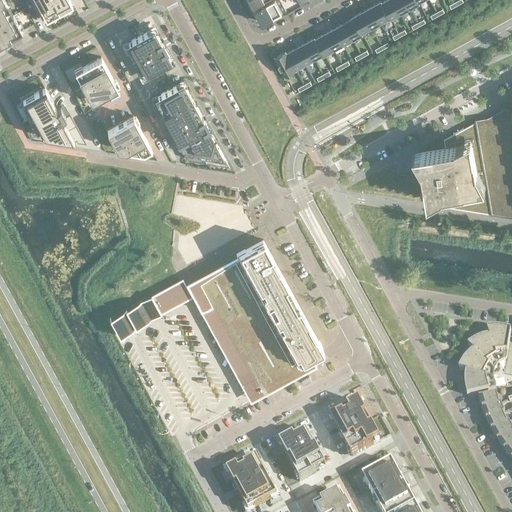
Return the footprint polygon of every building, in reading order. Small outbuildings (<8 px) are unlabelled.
[(0,0),(0,42),(10,37),(21,31),(21,30),(23,28),(20,23),(18,24),(13,15),(12,15),(8,7),(10,6),(7,0),(6,0),(5,1),(4,0),(0,0)] [(35,0),(46,19),(72,4),(69,0),(35,0)] [(273,0),(256,10),(264,23),(286,11),(285,10),(282,12),(275,0),(273,0)] [(381,1),(390,19),(400,13),(392,0),(386,0),(382,3),(381,1)] [(392,0),(400,13),(409,8),(404,0),(392,0)] [(404,0),(409,8),(419,3),(417,0),(404,0)] [(390,19),(381,1),(371,6),(380,22),(389,17),(390,19)] [(362,12),(371,27),(380,22),(371,6),(362,12)] [(353,17),(362,34),(362,32),(371,27),(362,12),(353,17)] [(362,34),(353,17),(352,17),(353,19),(344,24),(353,39),(362,34)] [(334,29),(343,45),(353,39),(344,24),(334,29)] [(124,44),(142,77),(171,61),(164,48),(165,48),(164,46),(163,47),(161,43),(161,42),(160,41),(153,28),(124,44)] [(325,34),(334,50),(343,45),(334,29),(325,34)] [(315,37),(324,55),(334,50),(325,34),(316,39),(315,37)] [(324,55),(315,37),(305,43),(314,58),(323,54),(324,55)] [(296,48),(304,64),(314,58),(305,43),(296,48)] [(285,51),(295,69),(304,64),(296,48),(287,53),(286,51),(285,51)] [(295,69),(285,51),(275,57),(279,63),(281,68),(282,68),(285,74),(295,69)] [(117,87),(101,57),(74,71),(91,101),(101,95),(106,93),(117,87)] [(154,98),(187,159),(228,165),(207,125),(206,124),(203,120),(204,120),(203,118),(202,118),(183,82),(154,98)] [(44,88),(22,100),(29,113),(31,112),(35,118),(33,119),(36,125),(38,124),(41,129),(39,131),(43,137),(74,142),(74,141),(76,140),(77,142),(86,144),(70,114),(68,115),(63,106),(60,107),(56,109),(44,88)] [(476,119),(475,119),(492,214),(511,217),(511,109),(505,107),(488,117),(476,119)] [(117,124),(107,130),(117,149),(143,153),(151,149),(133,116),(122,122),(117,125),(117,124)] [(445,148),(420,152),(422,168),(428,203),(428,204),(491,214),(491,215),(492,214),(475,119),(475,122),(444,139),(445,148)] [(238,251),(236,252),(238,256),(198,281),(205,295),(260,396),(302,373),(297,364),(306,359),(305,358),(316,352),(317,353),(323,350),(322,348),(318,341),(262,238),(246,246),(238,250),(238,251)] [(155,295),(110,319),(119,335),(163,310),(155,295)] [(489,337),(490,337),(499,364),(507,360),(511,332),(508,331),(506,330),(503,330),(501,329),(499,329),(496,329),(492,329),(489,330),(487,330),(489,337)] [(473,352),(474,351),(494,371),(499,364),(490,337),(489,337),(488,337),(485,338),(483,338),(480,339),(478,340),(476,341),(472,343),(470,345),(468,347),(473,352)] [(466,372),(494,379),(494,371),(474,351),(473,352),(472,353),(470,354),(469,355),(466,358),(464,360),(462,363),(461,365),(460,367),(459,370),(466,372)] [(467,393),(467,396),(496,389),(494,379),(466,372),(466,374),(465,375),(465,378),(465,381),(465,382),(465,384),(465,386),(465,387),(466,390),(466,392),(467,393)] [(299,379),(304,390),(312,387),(308,376),(299,379)] [(499,404),(496,394),(479,398),(482,410),(499,404)] [(380,441),(372,428),(366,416),(359,403),(347,409),(330,418),(351,457),(368,448),(380,441)] [(505,414),(501,403),(499,404),(482,410),(486,421),(503,414),(505,414)] [(503,414),(486,421),(491,432),(507,423),(503,414)] [(511,427),(509,422),(507,423),(491,432),(497,442),(511,432),(511,427)] [(280,446),(300,482),(310,476),(326,468),(306,431),(294,438),(280,446)] [(511,432),(497,442),(504,451),(511,445),(511,432)] [(242,466),(227,474),(235,489),(238,495),(241,500),(247,511),(250,511),(277,498),(256,459),(242,466)] [(392,463),(363,478),(377,505),(378,505),(379,508),(380,511),(417,511),(417,510),(412,500),(411,500),(406,490),(406,489),(404,486),(392,463)] [(315,510),(315,511),(350,511),(340,494),(319,506),(314,508),(315,510)]
